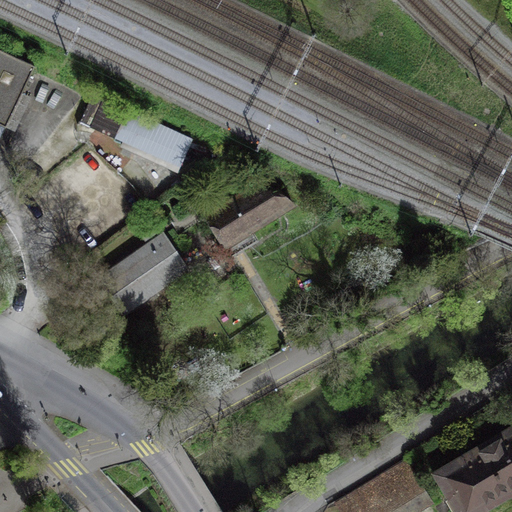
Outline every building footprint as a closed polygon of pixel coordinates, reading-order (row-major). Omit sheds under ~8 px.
[(34,65),(0,49),(0,124),(5,126),(34,65)] [(180,166),(192,139),(93,93),(80,120),(180,166)] [(190,177),(172,191),(180,200),(197,185),(190,177)] [(220,237),(232,256),(257,240),(251,230),(292,205),(286,201),(279,197),(274,194),(266,192),(260,190),(252,190),(248,191),(243,192),(207,215),(214,226),(209,230),(215,240),(220,237)] [(188,266),(164,233),(98,279),(122,312),(188,266)] [(470,511),(511,487),(511,432),(441,474),(463,511),(470,511)] [(406,460),(337,501),(343,511),(389,511),(425,491),(406,460)]
